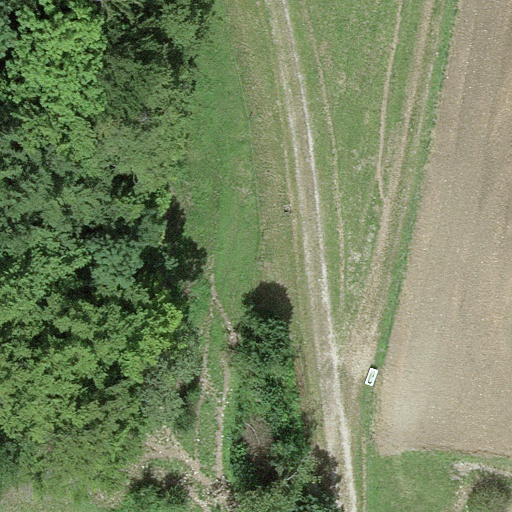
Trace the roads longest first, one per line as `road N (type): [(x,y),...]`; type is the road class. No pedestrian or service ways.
road 1 (track): [(264,0),(285,71),(341,511)]
road 2 (track): [(412,0),(337,448)]
